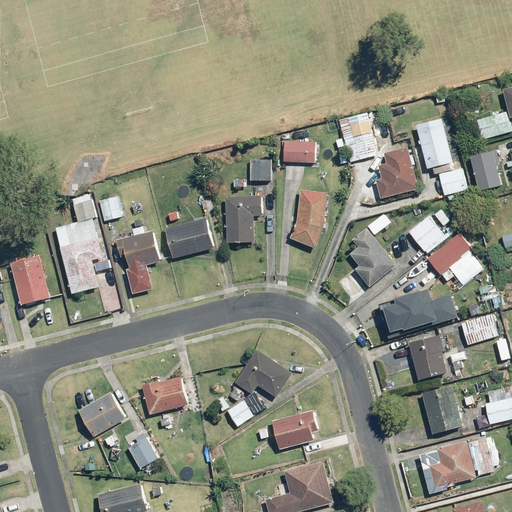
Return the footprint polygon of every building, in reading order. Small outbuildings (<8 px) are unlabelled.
[(511,130),(511,116),(510,111),(482,120),(488,139),(511,130)] [(348,139),(375,132),(370,113),(343,120),(348,139)] [(446,118),(421,125),(432,169),(457,162),(446,118)] [(375,132),(348,139),(354,161),(381,154),(375,132)] [(288,140),(287,161),(319,162),(320,141),(288,140)] [(423,188),(412,147),(388,154),(391,163),(383,165),(386,176),(379,178),(385,199),(423,188)] [(504,163),(500,148),(475,156),(485,190),(506,183),(500,165),(504,163)] [(276,159),(254,159),(254,180),(276,180),(276,159)] [(370,180),(372,162),(363,160),(360,178),(370,180)] [(464,168),(443,173),(448,194),(469,189),(464,168)] [(330,191),(304,189),(301,222),(295,237),(319,247),(327,227),(330,191)] [(76,199),(82,221),(59,227),(77,294),(104,287),(96,259),(108,256),(99,221),(101,220),(94,194),(76,199)] [(267,215),(267,194),(231,195),(232,242),(258,242),(258,216),(267,215)] [(121,196),(102,200),(107,221),(126,217),(121,196)] [(443,208),(437,215),(447,224),(453,218),(443,208)] [(388,212),(371,227),(378,235),(395,221),(388,212)] [(446,232),(432,215),(413,231),(431,253),(463,227),(458,221),(446,232)] [(212,218),(170,229),(177,257),(219,246),(212,218)] [(402,263),(378,235),(371,227),(356,239),(362,246),(354,252),(364,264),(358,269),(373,287),(402,263)] [(136,233),(120,238),(125,257),(129,256),(133,267),(130,268),(138,294),(158,288),(151,265),(166,261),(157,232),(138,237),(136,233)] [(446,274),(477,249),(463,232),(432,256),(446,274)] [(47,254),(15,262),(25,304),(56,296),(47,254)] [(496,282),(480,287),(486,302),(501,297),(496,282)] [(428,291),(383,303),(392,335),(436,323),(460,317),(454,295),(430,301),(428,291)] [(465,321),(472,343),(501,335),(494,313),(465,321)] [(448,350),(443,333),(413,342),(424,378),(451,370),(446,351),(448,350)] [(511,357),(511,356),(508,337),(499,339),(503,359),(511,357)] [(262,385),(280,397),(297,369),(260,346),(238,382),(257,394),(262,385)] [(452,355),(458,370),(466,367),(464,360),(469,358),(467,350),(452,355)] [(185,374),(146,383),(153,413),(192,404),(185,374)] [(457,382),(426,391),(437,433),(468,425),(457,382)] [(100,435),(130,415),(114,391),(84,410),(100,435)] [(242,425),(258,413),(246,397),(230,409),(242,425)] [(511,418),(511,397),(489,402),(493,422),(511,418)] [(283,448),(319,440),(317,431),(322,430),(318,410),(277,419),(283,448)] [(141,443),(133,447),(144,467),(161,457),(147,432),(138,437),(141,443)] [(439,487),(481,474),(470,440),(440,449),(444,461),(432,465),(439,487)] [(293,511),(337,501),(326,461),(287,470),(293,492),(270,498),(273,511),(293,511)] [(144,481),(102,493),(107,511),(139,511),(152,509),(144,481)] [(489,511),(486,499),(456,507),(456,511),(489,511)]
